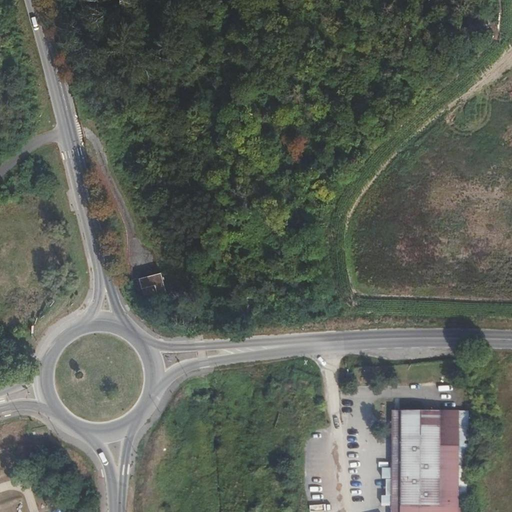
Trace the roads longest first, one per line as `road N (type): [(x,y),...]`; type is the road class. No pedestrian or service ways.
road 1 (tertiary): [(102,273),(32,0)]
road 2 (primary): [(511,341),(326,342)]
road 3 (unclassified): [(326,342),(349,511)]
road 4 (primary): [(307,344),(165,347),(141,340)]
road 5 (primary): [(153,393),(190,365),(307,344)]
